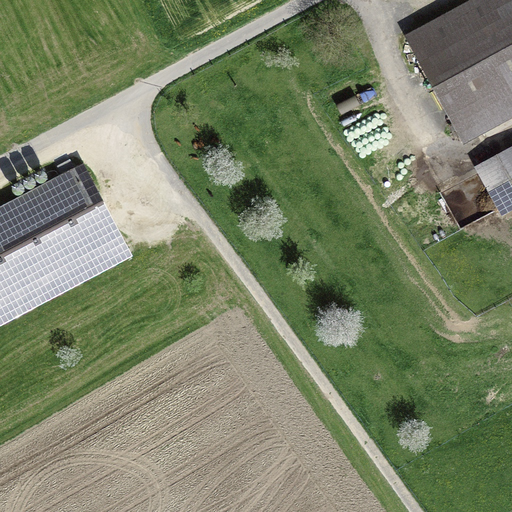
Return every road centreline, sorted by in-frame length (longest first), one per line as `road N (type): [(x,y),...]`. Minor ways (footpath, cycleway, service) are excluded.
road 1 (track): [(120,101),(412,511)]
road 2 (unclassified): [(0,165),(316,0)]
